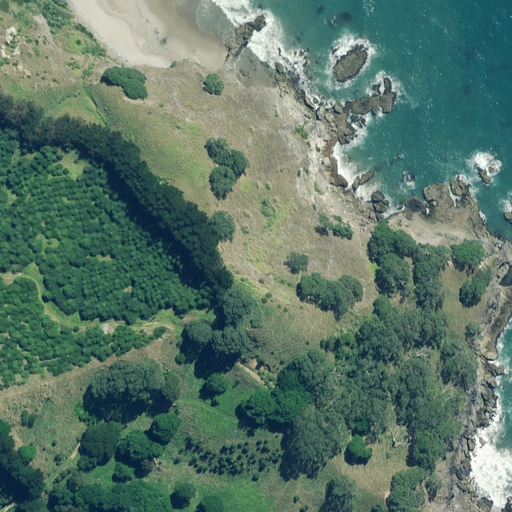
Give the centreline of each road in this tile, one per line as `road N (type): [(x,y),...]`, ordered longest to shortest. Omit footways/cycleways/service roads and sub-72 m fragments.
road 1 (track): [(163,369),(189,319),(55,310),(34,255),(0,259)]
road 2 (track): [(5,511),(18,490),(163,369)]
road 3 (track): [(85,511),(161,419),(163,369)]
